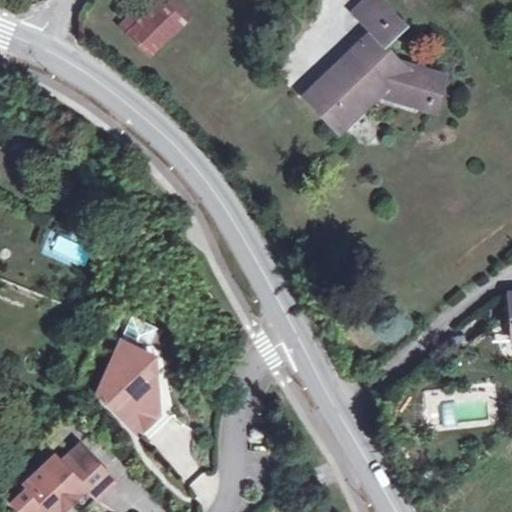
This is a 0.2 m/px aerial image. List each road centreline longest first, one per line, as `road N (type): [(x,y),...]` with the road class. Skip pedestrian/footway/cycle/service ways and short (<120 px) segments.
road 1 (tertiary): [(29,42),(76,64),(183,155),(223,204),(297,336)]
road 2 (unknown): [(325,386),(511,255)]
road 3 (tertiary): [(297,336),(396,511)]
road 4 (residential): [(297,336),(268,355),(242,392),(226,511)]
